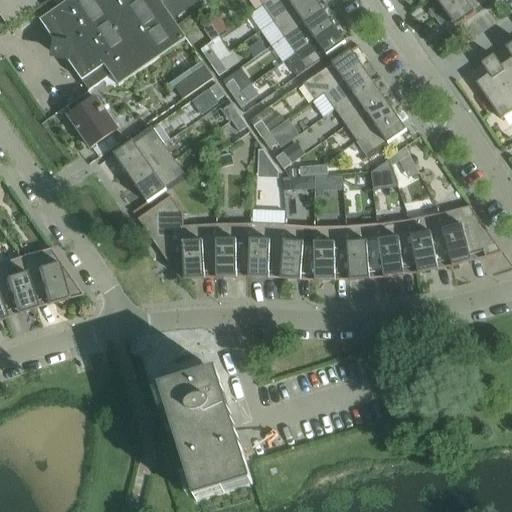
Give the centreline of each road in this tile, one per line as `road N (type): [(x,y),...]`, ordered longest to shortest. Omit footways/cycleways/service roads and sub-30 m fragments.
road 1 (residential): [(118,326),(396,318),(511,287)]
road 2 (unclassified): [(118,326),(115,300),(0,131)]
road 3 (residential): [(511,203),(433,75)]
road 4 (residential): [(0,362),(118,326)]
